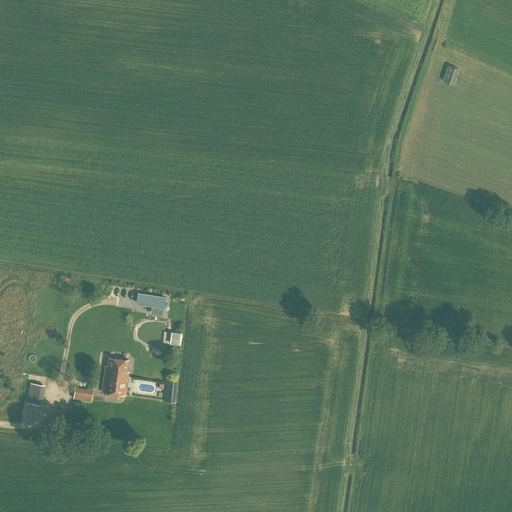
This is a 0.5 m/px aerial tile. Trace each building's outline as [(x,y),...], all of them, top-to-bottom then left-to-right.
[(458,68),(448,65),(445,75),(454,78),(458,68)] [(137,292),(136,303),(152,305),(151,313),(161,314),(163,307),(164,307),(166,296),(137,292)] [(171,334),(170,342),(179,343),(180,335),(171,334)] [(127,370),(128,359),(108,357),(107,366),(105,365),(102,391),(126,394),(129,371),(127,370)] [(175,401),(176,381),(166,380),(164,400),(175,401)] [(42,405),(45,384),(30,382),(27,403),(42,405)] [(73,398),(82,399),(84,388),(83,388),(75,387),(74,395),(73,398)]
